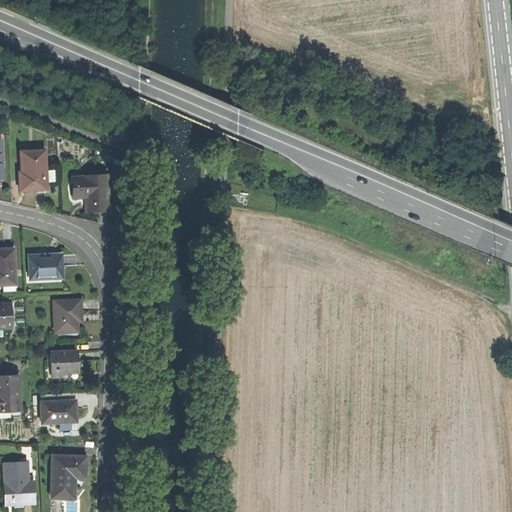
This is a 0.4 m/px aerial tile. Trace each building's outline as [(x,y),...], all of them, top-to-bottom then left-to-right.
[(36,190),(47,189),(47,182),(46,170),(46,151),(22,152),(23,173),(20,173),(20,185),(24,185),(25,190),(36,190)] [(114,180),(121,181),(121,161),(115,158),(113,163),(113,169),(114,180)] [(55,170),(46,170),(47,182),(55,182),(55,170)] [(94,209),(108,209),(106,177),(73,178),(74,196),(86,196),(86,210),(94,209)] [(0,283),(12,283),(11,248),(0,248),(0,283)] [(50,254),(26,255),(26,275),(37,275),(37,277),(59,277),(58,254),(50,254)] [(51,331),(75,330),(74,315),(78,315),(77,306),(77,299),(50,300),(51,331)] [(0,327),(8,327),(7,303),(0,303),(0,327)] [(73,350),(46,352),(48,376),(59,376),(59,371),(74,370),(73,360),(73,350)] [(0,409),(16,409),(15,376),(0,376),(0,409)] [(56,420),(72,419),(72,410),(72,399),(37,401),(38,422),(56,422),(56,420)] [(50,454),(49,495),(61,495),(71,495),(72,475),(83,475),(83,454),(50,454)] [(0,463),(3,502),(16,502),(31,501),(29,479),(24,479),(23,462),(0,463)]
